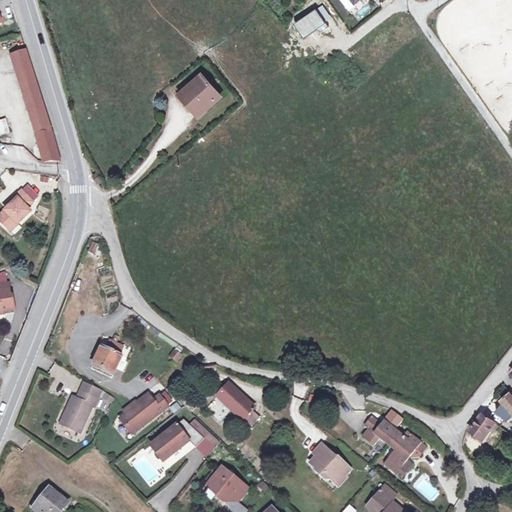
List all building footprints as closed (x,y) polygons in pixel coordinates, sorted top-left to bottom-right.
[(353,0),(334,0),(332,4),(344,13),(353,0)] [(221,97),(203,76),(182,94),(201,115),(221,97)] [(39,80),(24,86),(43,146),(58,141),(39,80)] [(0,119),(0,135),(9,133),(5,118),(0,119)] [(61,151),(58,141),(43,146),(48,162),(56,161),(64,160),(61,151)] [(16,207),(2,219),(10,229),(18,222),(22,226),(35,214),(32,210),(38,204),(27,193),(20,198),(22,201),(16,207)] [(22,201),(20,198),(14,204),(16,207),(22,201)] [(22,226),(18,222),(10,229),(14,233),(22,226)] [(98,255),(99,243),(90,242),(88,253),(98,255)] [(0,315),(5,315),(5,313),(16,311),(14,298),(12,298),(10,285),(0,286),(0,315)] [(126,360),(108,348),(97,365),(116,377),(126,360)] [(181,362),(186,356),(178,351),(173,357),(181,362)] [(94,369),(114,381),(116,377),(97,365),(94,369)] [(86,384),(82,391),(100,399),(103,391),(86,384)] [(258,408),(232,384),(221,396),(255,427),(263,417),(256,410),(258,408)] [(300,386),(296,394),(304,398),(308,389),(300,386)] [(100,399),(82,391),(79,399),(75,397),(62,425),(82,434),(95,407),(96,407),(100,399)] [(111,403),(114,397),(104,393),(101,399),(111,403)] [(124,420),(136,435),(171,408),(163,397),(156,402),(151,396),(138,407),(136,405),(128,412),(130,415),(124,420)] [(489,441),(501,423),(485,411),(478,420),(481,422),(474,431),(489,441)] [(380,446),(385,440),(400,452),(390,465),(408,480),(418,466),(413,461),(416,456),(423,448),(408,436),(389,422),(386,425),(376,418),(370,426),(375,430),(369,438),(380,446)] [(199,422),(194,428),(209,442),(201,451),(210,460),(222,444),(199,422)] [(189,423),(157,447),(170,464),(194,445),(201,451),(209,442),(194,428),(189,423)] [(413,431),(408,436),(423,448),(416,456),(419,458),(425,457),(433,447),(413,431)] [(348,478),(355,471),(343,459),(342,460),(327,445),(318,454),(321,457),(315,463),(321,470),(320,471),(327,477),(329,475),(338,483),(346,476),(348,478)] [(493,475),(502,480),(506,474),(496,468),(493,475)] [(253,492),(227,470),(218,480),(221,482),(214,490),(221,496),(222,500),(228,505),(234,498),(242,505),(253,492)] [(338,483),(343,487),(350,480),(348,478),(346,476),(338,483)] [(221,482),(218,480),(211,487),(214,490),(221,482)] [(269,493),(273,489),(268,484),(263,488),(269,493)] [(405,495),(391,485),(374,508),(379,511),(411,511),(400,502),(405,495)] [(47,494),(35,508),(39,511),(63,511),(71,503),(53,488),(47,494)] [(31,505),(35,508),(47,494),(44,491),(31,505)]
